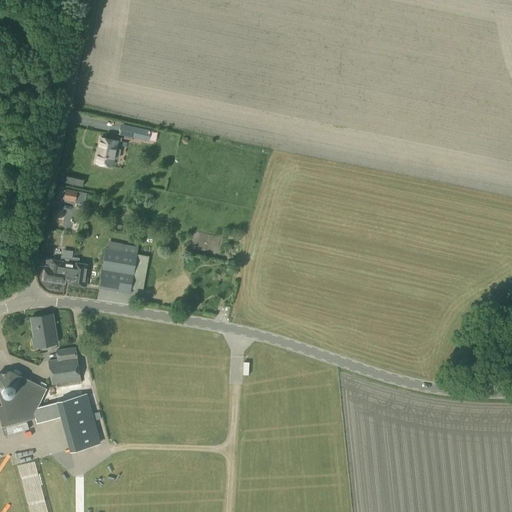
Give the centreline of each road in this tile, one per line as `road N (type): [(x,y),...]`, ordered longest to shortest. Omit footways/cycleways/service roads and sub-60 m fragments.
road 1 (tertiary): [(29,302),(238,331),(404,386),(511,398)]
road 2 (tertiary): [(29,302),(87,0)]
road 3 (track): [(238,331),(227,511)]
road 4 (track): [(110,449),(231,450)]
